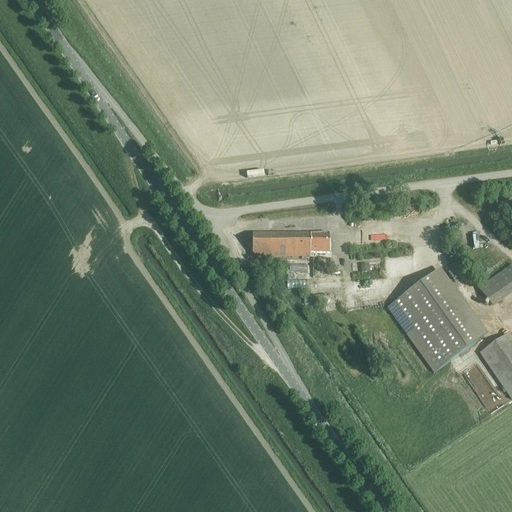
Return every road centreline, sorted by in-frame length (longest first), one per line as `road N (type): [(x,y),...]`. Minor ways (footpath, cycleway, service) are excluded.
road 1 (tertiary): [(312,411),(72,59)]
road 2 (unclassified): [(204,215),(511,173)]
road 3 (track): [(282,368),(238,333),(178,263),(141,204),(126,142)]
road 4 (tertiary): [(312,411),(204,215)]
road 5 (tertiary): [(204,215),(72,59)]
road 6 (tertiary): [(381,511),(312,411)]
